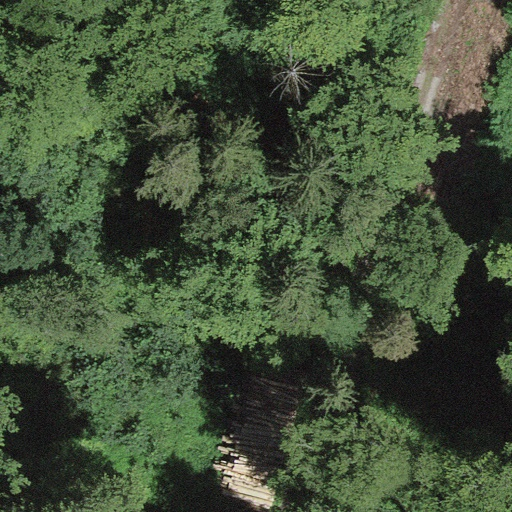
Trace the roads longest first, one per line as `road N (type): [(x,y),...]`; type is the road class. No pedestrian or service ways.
road 1 (track): [(452,0),(301,511)]
road 2 (track): [(0,38),(111,246),(149,415),(212,511)]
